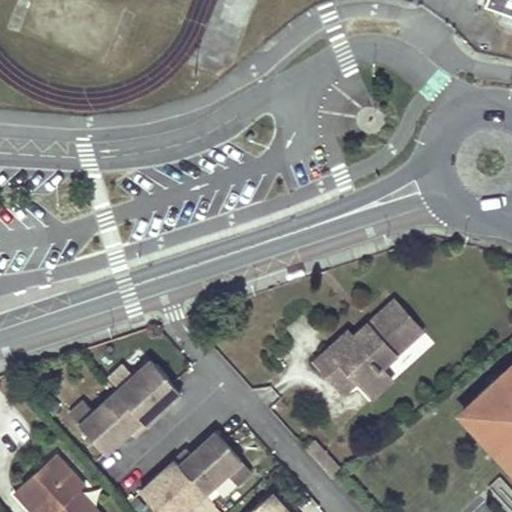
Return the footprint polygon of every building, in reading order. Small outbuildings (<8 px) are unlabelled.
[(511,0),(487,0),(485,7),(500,13),(511,16),(511,0)] [(511,16),(500,13),(497,23),(511,28),(511,16)] [(339,360),(356,379),(373,364),(377,368),(381,364),(421,329),(392,296),(351,332),(346,326),(312,357),(325,372),(339,360)] [(96,411),(81,424),(107,453),(131,431),(136,436),(168,406),(161,398),(175,385),(172,382),(152,360),(135,376),(120,389),(117,391),(96,411)] [(325,372),(342,391),(356,379),(339,360),(325,372)] [(371,394),(392,376),(381,364),(377,368),(373,364),(356,379),(371,394)] [(511,365),(504,373),(501,370),(476,393),(479,396),(460,414),(476,431),(480,427),(511,461),(509,463),(511,466),(511,365)] [(112,380),(120,389),(135,376),(127,367),(112,380)] [(360,383),(348,392),(359,406),(371,397),(360,383)] [(161,398),(168,406),(182,394),(175,385),(161,398)] [(73,415),(81,424),(96,411),(88,402),(73,415)] [(163,487),(149,500),(159,511),(185,511),(186,511),(205,494),(228,474),(243,460),(232,448),(217,432),(193,454),(188,449),(155,479),(163,487)] [(313,457),(322,450),(312,438),(303,445),(313,457)] [(322,450),(313,457),(328,474),(332,470),(337,466),(322,450)] [(99,511),(78,489),(83,484),(55,453),(13,490),(33,511),(99,511)] [(228,474),(236,483),(251,469),(243,460),(228,474)] [(141,491),(149,500),(163,487),(155,479),(141,491)] [(272,493),(264,501),(274,511),(279,511),(285,507),(272,493)] [(289,511),(285,507),(279,511),(274,511),(264,501),(251,511),(289,511)]
